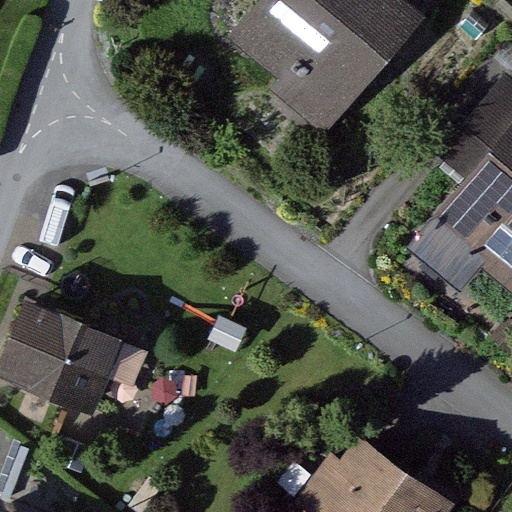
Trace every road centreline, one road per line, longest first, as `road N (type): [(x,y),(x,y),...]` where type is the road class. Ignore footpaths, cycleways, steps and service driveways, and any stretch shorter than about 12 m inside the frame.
road 1 (residential): [(41,95),(99,120),(511,422)]
road 2 (residential): [(0,212),(41,95)]
